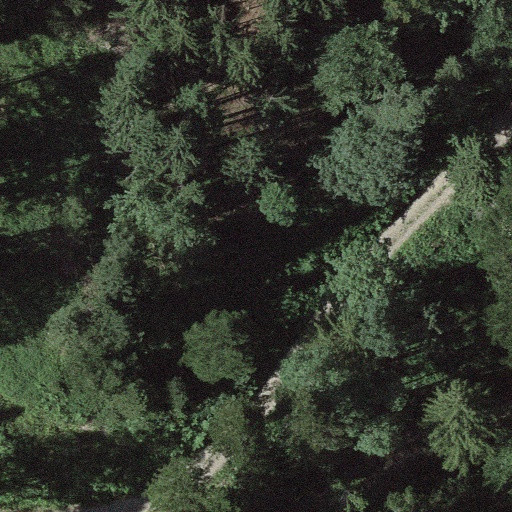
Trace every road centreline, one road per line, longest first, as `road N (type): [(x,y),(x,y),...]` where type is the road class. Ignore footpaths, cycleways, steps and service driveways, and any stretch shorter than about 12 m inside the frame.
road 1 (track): [(114,511),(223,459),(316,380),(386,268),(476,158),(511,137)]
road 2 (track): [(511,426),(368,511)]
